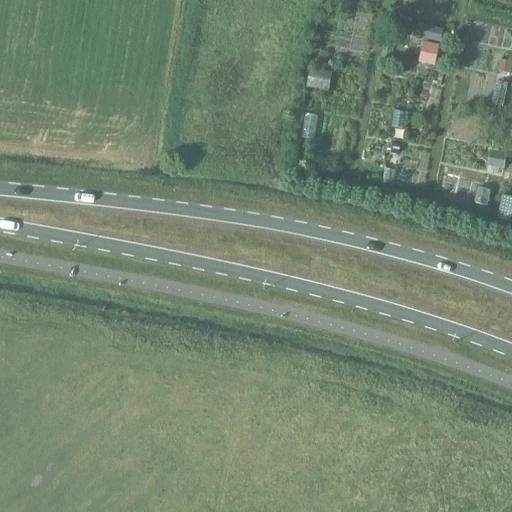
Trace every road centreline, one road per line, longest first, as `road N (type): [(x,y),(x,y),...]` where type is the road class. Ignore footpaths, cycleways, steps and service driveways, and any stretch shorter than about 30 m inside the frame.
road 1 (secondary): [(0,229),(279,284),(511,352)]
road 2 (secondary): [(511,290),(283,228),(0,192)]
